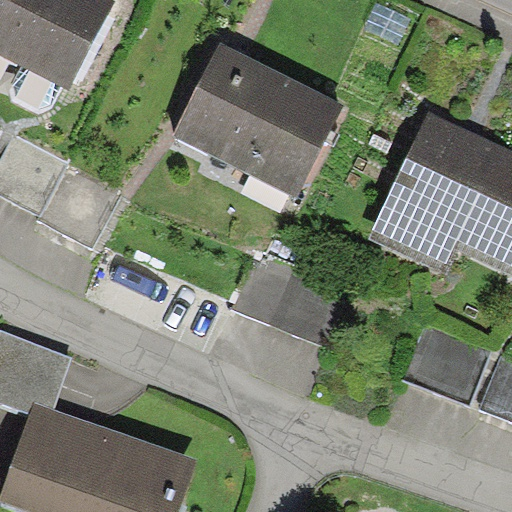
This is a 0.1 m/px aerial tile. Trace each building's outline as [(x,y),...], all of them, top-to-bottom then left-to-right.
[(0,0),(0,49),(62,82),(103,0),(0,0)] [(285,196),(333,102),(210,40),(162,134),(285,196)] [(511,150),(419,108),(361,234),(440,270),(451,247),(511,275),(511,150)] [(0,153),(0,212),(78,259),(114,200),(9,138),(0,153)] [(224,315),(319,352),(345,284),(250,247),(224,315)] [(63,355),(0,330),(0,404),(21,412),(24,399),(48,407),(63,355)] [(419,334),(397,390),(454,412),(476,357),(419,334)] [(467,420),(511,438),(511,365),(492,357),(467,420)] [(171,511),(191,454),(48,407),(24,399),(21,412),(0,475),(0,496),(44,511),(171,511)]
